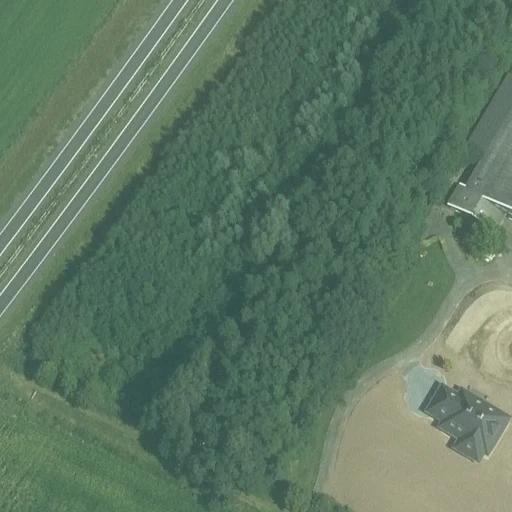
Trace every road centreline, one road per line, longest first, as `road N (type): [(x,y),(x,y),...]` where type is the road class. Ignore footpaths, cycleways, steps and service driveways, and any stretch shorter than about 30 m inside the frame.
road 1 (trunk): [(0,314),(227,0)]
road 2 (trunk): [(181,0),(0,250)]
road 3 (track): [(40,398),(268,511)]
